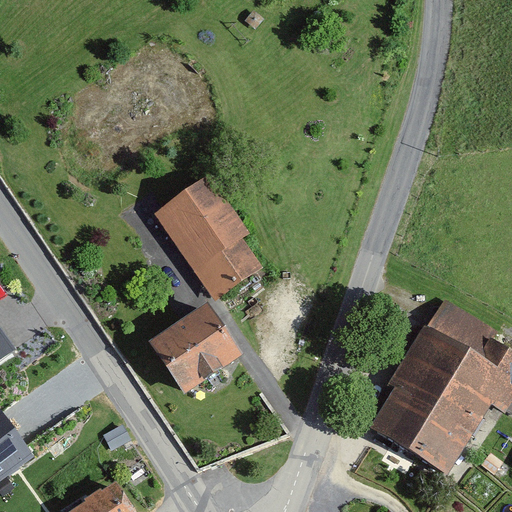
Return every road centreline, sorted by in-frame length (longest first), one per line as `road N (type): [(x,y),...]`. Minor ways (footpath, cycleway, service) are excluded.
road 1 (tertiary): [(437,0),(410,137),(282,511)]
road 2 (tertiary): [(0,210),(201,511)]
